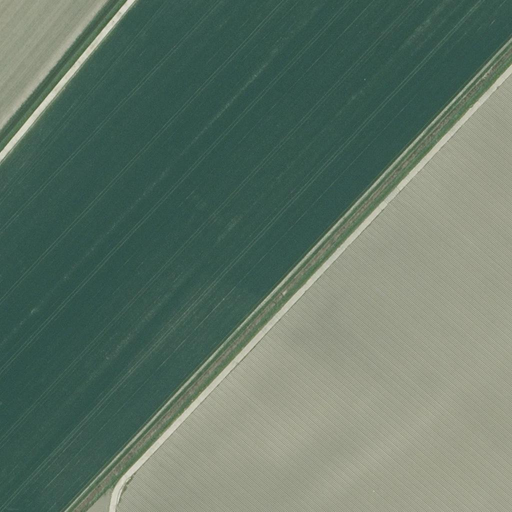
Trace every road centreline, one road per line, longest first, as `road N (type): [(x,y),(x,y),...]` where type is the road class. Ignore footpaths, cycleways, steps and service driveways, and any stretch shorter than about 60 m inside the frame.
road 1 (track): [(111,511),(127,475),(511,68)]
road 2 (track): [(0,158),(131,0)]
